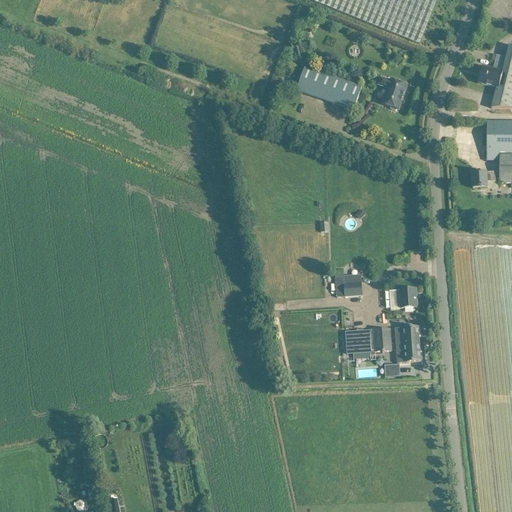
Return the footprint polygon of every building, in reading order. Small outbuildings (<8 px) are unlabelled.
[(304,0),(330,10),(329,10),(410,42),(420,45),(437,0),(304,0)] [(482,68),(478,84),(497,89),(491,110),(501,110),(511,109),(511,47),(509,47),(503,73),(482,68)] [(362,89),(352,86),(305,69),(297,92),(354,112),(362,89)] [(381,79),(378,86),(387,90),(382,105),(390,108),(390,109),(391,110),(395,112),(397,111),(399,111),(407,87),(390,81),(390,82),(381,79)] [(511,123),(497,123),(487,123),(487,162),(499,162),(499,173),(472,175),(473,190),(480,189),(481,191),(485,190),(485,189),(487,189),(486,183),(498,182),(499,184),(511,184),(511,123)] [(361,277),(344,278),(335,279),(337,299),(362,297),(361,277)] [(416,291),(406,291),(389,293),(391,310),(417,309),(416,291)] [(418,329),(408,330),(396,331),(397,352),(398,364),(420,363),(418,329)] [(390,331),(374,332),(346,334),(347,351),(354,351),(354,355),(391,353),(390,331)] [(118,511),(116,500),(108,501),(110,511),(118,511)]
